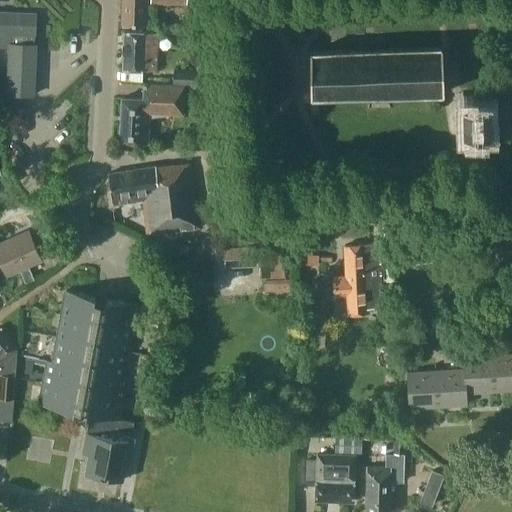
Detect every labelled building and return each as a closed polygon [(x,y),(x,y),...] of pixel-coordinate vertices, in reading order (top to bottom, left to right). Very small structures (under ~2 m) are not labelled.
[(145,0),(121,0),(120,23),(145,24),(145,0)] [(205,28),(205,15),(205,9),(183,9),(183,27),(205,28)] [(0,47),(8,48),(6,93),(32,94),(35,44),(32,44),(33,35),(34,35),(35,13),(0,11),(0,47)] [(156,33),(123,32),(122,68),(155,69),(156,33)] [(442,93),(441,49),(310,52),(311,96),(442,93)] [(205,70),(174,69),(173,82),(204,84),(205,70)] [(184,85),(143,84),(142,98),(121,97),(119,142),(147,143),(148,113),(183,114),(184,85)] [(489,101),(462,101),(462,130),(489,130),(489,101)] [(198,227),(190,164),(155,168),(155,165),(107,172),(111,204),(142,200),(146,234),(198,227)] [(462,227),(460,216),(401,224),(406,263),(451,257),(447,230),(462,227)] [(396,282),(393,227),(377,228),(380,283),(384,283),(385,303),(394,302),(393,282),(396,282)] [(29,229),(10,237),(29,280),(33,279),(28,265),(42,259),(29,229)] [(510,265),(508,229),(492,230),(494,266),(510,265)] [(489,262),(484,231),(471,233),(476,264),(489,262)] [(29,280),(10,237),(0,241),(0,264),(5,275),(19,269),(25,282),(29,280)] [(244,261),(261,260),(260,242),(243,243),(244,261)] [(379,306),(376,243),(343,245),(345,275),(333,276),(334,297),(347,296),(347,312),(367,311),(367,307),(379,306)] [(263,277),(287,276),(286,245),(262,246),(263,277)] [(45,359),(37,402),(73,409),(95,295),(65,290),(52,360),(45,359)] [(182,291),(174,290),(169,297),(167,313),(169,316),(179,318),(184,316),(184,314),(189,314),(190,305),(187,305),(188,297),(182,291)] [(105,424),(107,415),(119,418),(127,374),(122,373),(135,303),(105,297),(84,411),(89,412),(88,421),(105,424)] [(390,340),(390,312),(378,313),(378,339),(387,339),(387,363),(395,363),(395,340),(390,340)] [(15,348),(0,329),(0,397),(11,399),(15,348)] [(511,353),(491,355),(493,390),(511,388),(511,353)] [(466,391),(493,390),(491,355),(463,356),(465,403),(466,403),(466,391)] [(462,369),(434,370),(436,405),(465,403),(463,356),(462,356),(462,369)] [(436,405),(434,370),(405,372),(407,407),(436,405)] [(105,424),(88,421),(82,452),(83,453),(84,449),(89,450),(85,473),(122,480),(133,421),(119,418),(107,415),(105,424)] [(361,437),(334,436),(333,453),(316,453),(316,459),(305,459),(304,484),(315,485),(314,499),(352,501),(354,451),(361,452),(361,437)] [(393,439),(392,454),(385,454),(385,466),(366,466),(364,511),(388,511),(390,480),(401,481),(403,439),(393,439)] [(442,474),(431,470),(419,500),(430,504),(442,474)]
